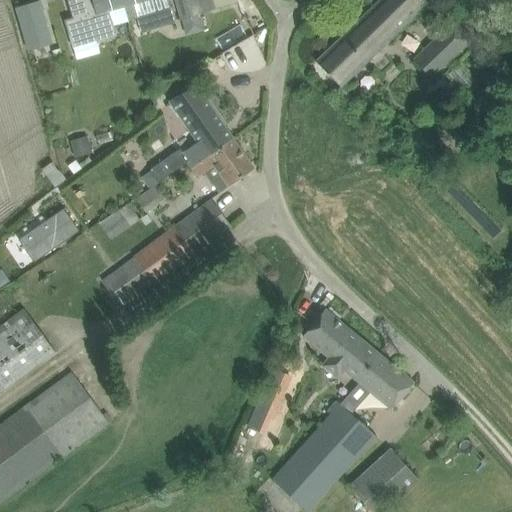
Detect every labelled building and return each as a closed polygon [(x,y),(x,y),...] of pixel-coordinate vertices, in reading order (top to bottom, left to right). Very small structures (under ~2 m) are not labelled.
[(113,25),(128,20),(122,0),(68,0),(73,18),(65,21),(69,35),(92,28),(95,37),(115,32),(113,25)] [(122,0),(128,20),(138,17),(171,7),(168,0),(122,0)] [(175,0),(181,19),(201,13),(238,3),(237,0),(175,0)] [(340,87),(355,73),(429,0),(380,0),(316,62),(340,87)] [(16,8),(28,50),(51,44),(39,1),(16,8)] [(432,78),(473,38),(455,19),(413,60),(432,78)] [(181,148),(150,169),(151,171),(159,182),(187,163),(188,164),(189,166),(195,162),(197,165),(233,139),(195,85),(169,100),(198,142),(183,152),(181,148)] [(195,162),(189,166),(197,177),(204,173),(218,193),(229,186),(254,169),(233,139),(197,165),(195,162)] [(89,142),(72,147),(75,158),(92,153),(89,142)] [(52,161),(41,169),(54,187),(66,179),(59,169),(58,170),(52,161)] [(76,161),(68,166),(74,174),(82,169),(76,161)] [(146,212),(164,200),(155,187),(137,199),(146,212)] [(123,306),(231,228),(210,200),(103,280),(123,306)] [(104,220),(100,223),(111,240),(143,217),(132,201),(104,220)] [(52,226),(23,246),(34,262),(79,231),(64,208),(47,219),(52,226)] [(148,216),(141,221),(146,228),(153,223),(148,216)] [(0,270),(0,287),(10,281),(2,269),(0,270)] [(268,273),(267,277),(270,281),(274,281),(278,278),(278,274),(276,271),(271,270),(268,273)] [(382,356),(325,309),(303,336),(329,357),(322,365),(338,378),(344,370),(360,383),(382,356)] [(27,338),(15,343),(25,370),(56,358),(42,318),(22,326),(27,338)] [(360,383),(340,405),(351,414),(371,392),(391,409),(413,383),(411,381),(402,373),(389,363),(382,356),(360,383)] [(283,362),(269,396),(291,405),(305,371),(283,362)] [(109,423),(71,372),(26,408),(25,407),(0,425),(0,503),(46,469),(62,457),(62,456),(109,423)] [(307,511),(308,511),(377,437),(351,414),(340,405),(335,400),(328,410),(331,414),(273,478),(307,511)] [(373,511),(386,511),(420,480),(391,449),(350,487),(373,511)]
